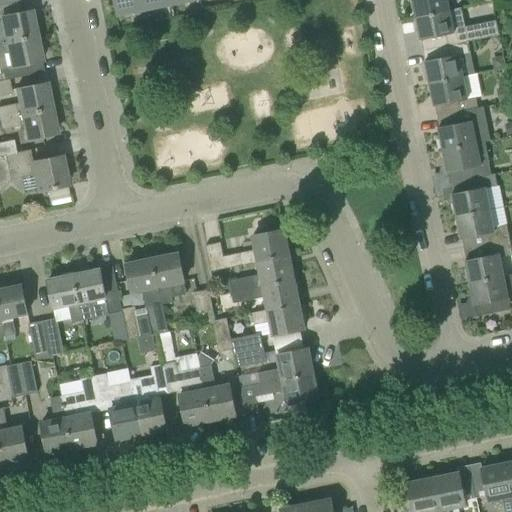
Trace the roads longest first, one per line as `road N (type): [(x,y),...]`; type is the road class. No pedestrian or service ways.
road 1 (residential): [(117,219),(280,185),(305,188),(323,203),(385,344),(419,367),(455,365)]
road 2 (residential): [(455,365),(384,0)]
road 3 (residential): [(92,511),(363,456)]
road 4 (residential): [(117,219),(72,0)]
road 5 (residential): [(363,456),(511,427)]
